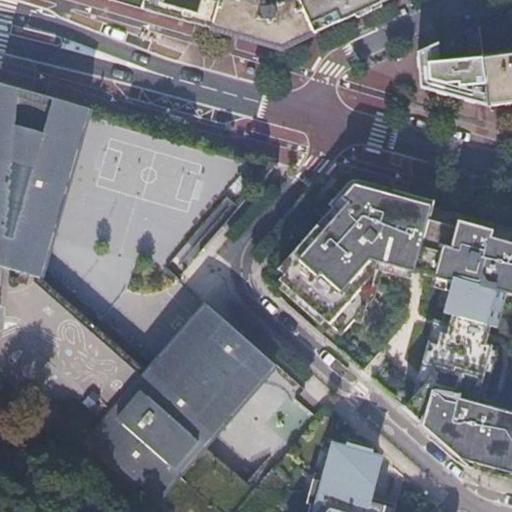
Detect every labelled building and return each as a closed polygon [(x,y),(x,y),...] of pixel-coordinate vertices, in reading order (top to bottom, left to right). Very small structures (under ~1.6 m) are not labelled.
[(147,0),(144,11),(182,22),(211,30),(220,0),(147,0)] [(220,0),(211,30),(282,50),(314,35),(298,0),(220,0)] [(298,0),(314,35),(382,4),(379,0),(298,0)] [(414,90),(490,109),(485,76),(482,58),(442,57),(439,36),(411,51),(414,90)] [(511,53),(482,58),(483,61),(485,76),(490,109),(511,105),(511,53)] [(154,364),(41,268),(90,110),(0,82),(0,265),(0,269),(0,322),(108,415),(87,439),(157,500),(275,366),(206,303),(154,364)] [(449,218),(448,225),(428,219),(432,205),(354,183),(314,228),(298,246),(278,269),(283,274),(278,280),(283,284),(279,289),(320,325),(324,320),(341,335),(373,298),(381,271),(412,280),(414,272),(433,277),(430,287),(450,292),(441,321),(434,318),(414,393),(415,393),(404,406),(413,414),(422,423),(421,426),(468,467),(494,475),(511,480),(511,235),(464,223),(449,218)] [(377,455),(332,443),(321,481),(313,479),(306,503),(310,504),(307,511),(393,511),(396,504),(371,496),(373,487),(369,486),(377,455)]
